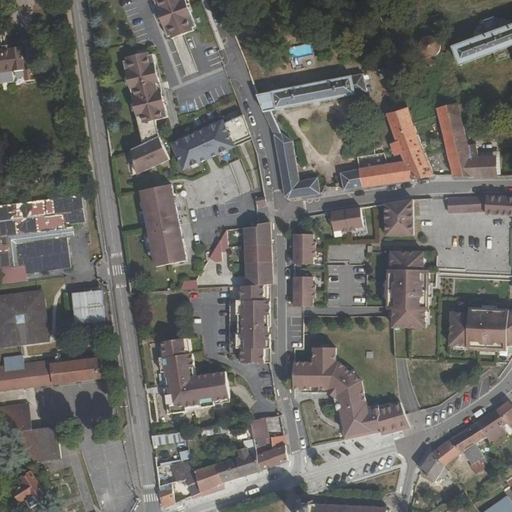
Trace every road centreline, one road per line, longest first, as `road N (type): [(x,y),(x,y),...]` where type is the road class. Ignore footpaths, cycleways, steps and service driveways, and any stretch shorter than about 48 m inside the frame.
road 1 (tertiary): [(152,511),(76,0)]
road 2 (residential): [(282,208),(282,378),(298,477)]
road 3 (residential): [(282,208),(263,125),(213,0)]
road 4 (residential): [(440,188),(282,208)]
road 5 (residential): [(409,444),(454,422),(511,376)]
